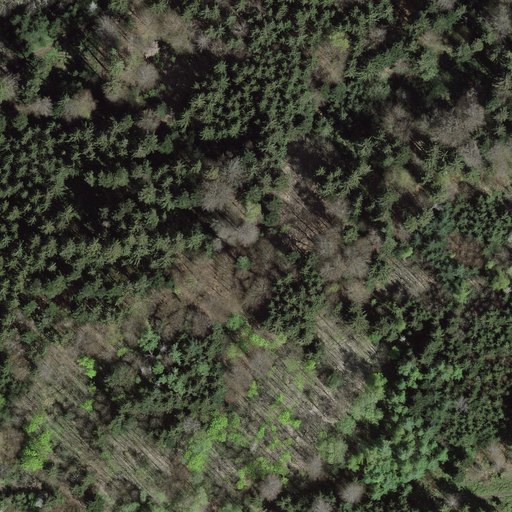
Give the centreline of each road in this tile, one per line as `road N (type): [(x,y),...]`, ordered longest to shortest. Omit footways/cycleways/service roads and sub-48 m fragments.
road 1 (track): [(0,319),(33,226),(64,188),(75,131),(100,82),(104,0)]
road 2 (track): [(511,491),(464,498),(305,491),(276,497),(259,511)]
road 3 (track): [(511,97),(330,0)]
